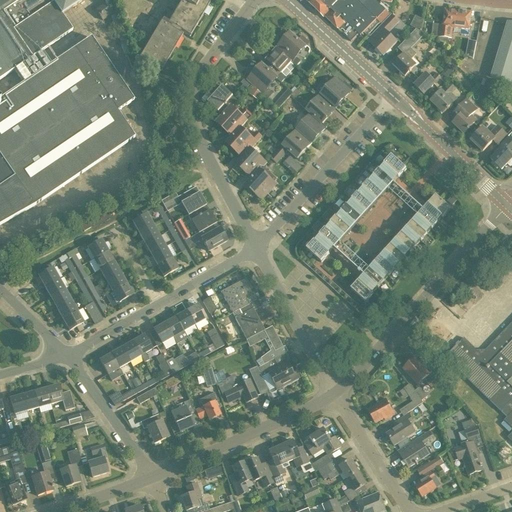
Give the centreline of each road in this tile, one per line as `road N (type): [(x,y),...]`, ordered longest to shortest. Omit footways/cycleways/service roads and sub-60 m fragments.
road 1 (residential): [(254,244),(187,110),(194,77),(254,0)]
road 2 (unclassified): [(335,395),(506,205)]
road 3 (residential): [(254,244),(393,97)]
road 4 (unclassified): [(153,479),(335,395)]
road 5 (residential): [(335,395),(254,244)]
road 6 (secondary): [(506,205),(393,97)]
road 7 (residential): [(153,479),(65,356)]
road 8 (secondary): [(393,97),(286,0)]
road 9 (residential): [(407,511),(335,395)]
